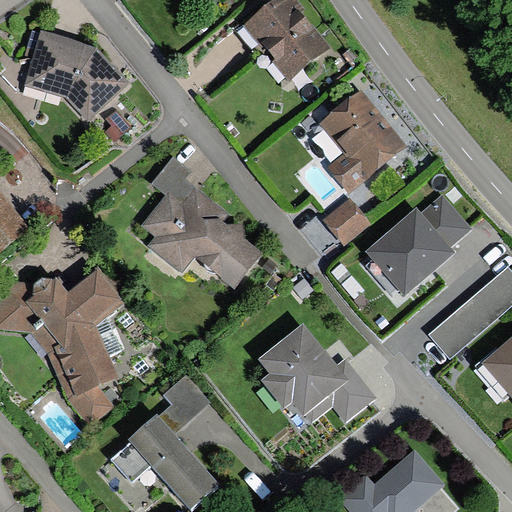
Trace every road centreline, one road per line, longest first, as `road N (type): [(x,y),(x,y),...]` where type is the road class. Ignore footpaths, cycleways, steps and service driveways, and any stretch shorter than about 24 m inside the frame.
road 1 (residential): [(511,487),(431,405),(399,405),(293,489),(260,474),(226,436)]
road 2 (residential): [(95,0),(297,248)]
road 3 (tertiary): [(349,0),(511,203)]
